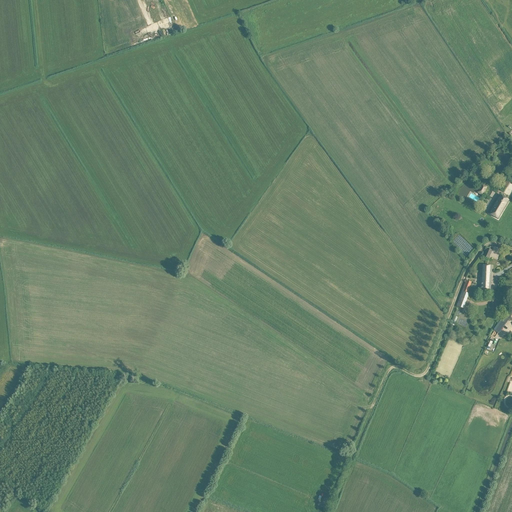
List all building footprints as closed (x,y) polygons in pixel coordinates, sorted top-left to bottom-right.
[(487,187),(482,185),(477,193),(482,195),(487,187)] [(509,201),(499,195),(496,201),(492,207),(491,207),(488,213),(498,219),(509,201)] [(483,257),(488,259),(492,250),(487,248),(483,257)] [(479,290),(490,291),(492,266),(481,265),(479,290)] [(456,306),(463,309),(469,294),(467,293),(471,282),(466,280),(462,291),(461,291),(456,306)] [(511,312),(508,310),(501,320),(506,323),(511,314),(511,312)]
